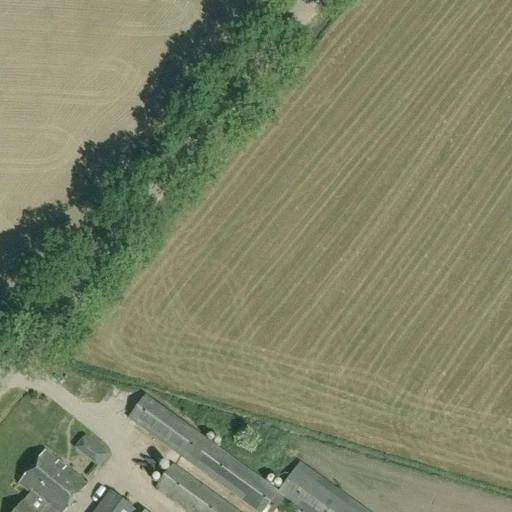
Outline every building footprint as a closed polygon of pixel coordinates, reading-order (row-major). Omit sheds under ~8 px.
[(278,491),(145,397),(129,420),(258,511),(263,511),(277,492),(278,491)] [(84,435),(75,447),(99,466),(108,454),(84,435)] [(31,493),(23,503),(30,508),(33,505),(41,511),(65,511),(87,486),(46,451),(19,484),(31,493)] [(369,511),(299,462),(278,491),(277,492),(304,511),(369,511)] [(156,490),(186,511),(237,511),(173,466),(156,490)] [(109,491),(93,511),(133,511),(135,510),(109,491)] [(41,511),(33,505),(30,508),(23,503),(22,502),(14,511),(41,511)]
